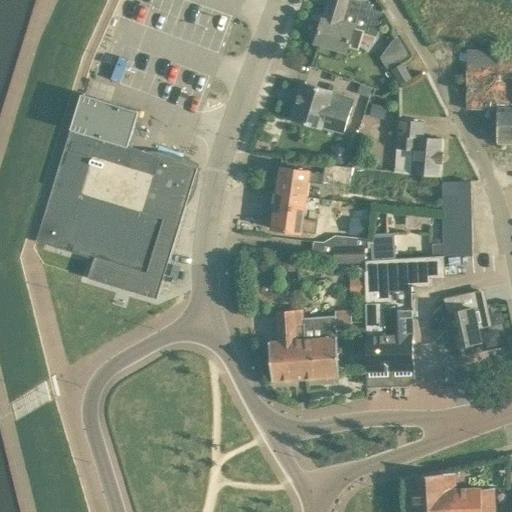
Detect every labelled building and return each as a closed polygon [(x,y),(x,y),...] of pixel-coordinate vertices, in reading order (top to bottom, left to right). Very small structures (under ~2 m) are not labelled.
[(316,42),(349,52),(351,46),(359,48),(362,37),(375,41),(384,12),(371,8),(373,4),(359,0),(328,0),(324,18),(323,18),(316,42)] [(491,49),(511,85),(511,53),(507,46),(495,53),(492,49),(491,49)] [(511,98),(511,85),(491,49),(478,57),(486,71),(472,79),(490,111),(511,98)] [(402,63),(393,68),(402,83),(411,78),(402,63)] [(293,119),(323,128),(323,126),(344,132),(352,105),(331,99),(334,91),(304,82),(293,119)] [(82,93),(37,240),(92,257),(92,256),(95,257),(89,277),(134,291),(134,290),(158,297),(195,177),(194,177),(188,165),(188,164),(176,160),(129,145),(140,110),(82,93)] [(372,115),(382,117),(385,106),(374,104),(372,115)] [(379,168),(377,179),(408,183),(408,180),(416,181),(416,173),(438,175),(440,162),(443,162),(444,152),(441,151),(442,138),(423,136),(425,121),(399,118),(396,148),(397,148),(395,170),(379,168)] [(351,176),(377,179),(379,168),(353,165),(353,166),(326,162),(324,172),(281,166),(277,192),(308,196),(310,181),(324,183),(324,180),(350,183),(351,176)] [(445,255),(473,255),(471,181),(444,181),(445,255)] [(272,228),(292,231),(303,232),(304,230),(317,232),(318,219),(305,218),(308,196),(277,192),(272,228)] [(366,220),(352,219),(351,232),(365,234),(366,220)] [(371,233),(372,240),(373,259),(397,257),(395,232),(371,233)] [(366,261),(366,259),(366,244),(366,238),(354,236),(336,235),(323,241),(313,240),(310,258),(335,260),(335,262),(366,261)] [(445,255),(445,243),(433,243),(434,255),(444,255),(445,255)] [(296,256),(284,255),(283,268),(295,268),(296,256)] [(366,293),(368,350),(368,370),(415,369),(412,271),(430,270),(429,256),(397,257),(373,259),(366,259),(366,261),(366,271),(365,271),(365,276),(366,293)] [(366,293),(365,276),(353,276),(354,294),(366,293)] [(480,290),(460,294),(445,297),(448,311),(446,311),(454,346),(482,340),(474,308),(483,306),(480,290)] [(353,320),(351,308),(337,310),(339,322),(353,320)] [(303,312),(298,313),(278,314),(280,344),(270,345),(273,380),(304,378),(303,361),(304,361),(303,340),(306,339),(304,318),(303,312)] [(304,318),(306,339),(303,340),(304,361),(303,361),(304,378),(340,375),(336,316),(304,318)] [(456,472),(411,475),(413,511),(496,511),(495,486),(457,488),(456,472)]
